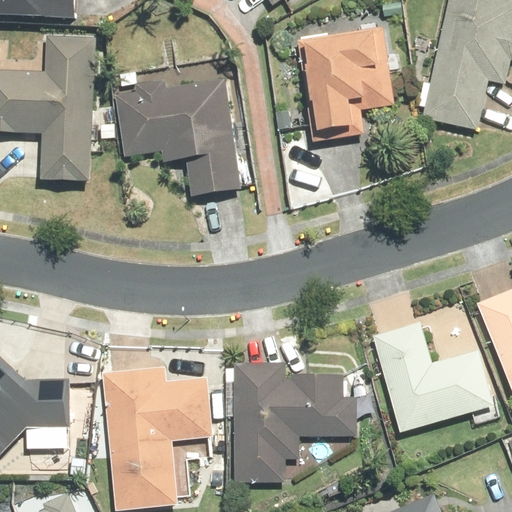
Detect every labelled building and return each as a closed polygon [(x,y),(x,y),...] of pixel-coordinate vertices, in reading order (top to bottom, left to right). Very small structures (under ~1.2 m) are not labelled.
[(0,0),(0,24),(81,28),(82,0),(0,0)] [(268,0),(279,15),(300,0),(268,0)] [(511,0),(452,0),(426,124),(483,136),(493,89),(511,92),(511,87),(511,0)] [(388,34),(302,47),(321,151),(347,151),(364,143),(359,118),(370,116),(371,120),(402,115),(388,34)] [(100,43),(50,41),(49,77),(0,76),(0,141),(47,143),(46,191),(96,193),(100,43)] [(143,97),(118,101),(129,165),(167,158),(169,170),(191,167),(197,207),(223,206),(248,199),(230,83),(171,93),(170,86),(142,91),(143,97)] [(511,283),(477,298),(511,383),(511,283)] [(422,317),(374,330),(400,427),(495,401),(480,344),(433,357),(422,317)] [(33,376),(0,348),(0,452),(27,421),(66,422),(67,374),(33,376)] [(285,358),(233,358),(233,479),(285,478),(285,453),(300,453),(300,431),(357,431),(357,390),(344,390),(344,374),(285,374),(285,358)] [(166,361),(101,368),(114,506),(179,500),(172,436),(214,432),(208,372),(168,376),(166,361)] [(77,511),(69,491),(44,501),(47,507),(35,511),(77,511)] [(462,511),(461,507),(447,511),(443,511),(436,493),(389,511),(373,511),(369,511),(462,511)]
